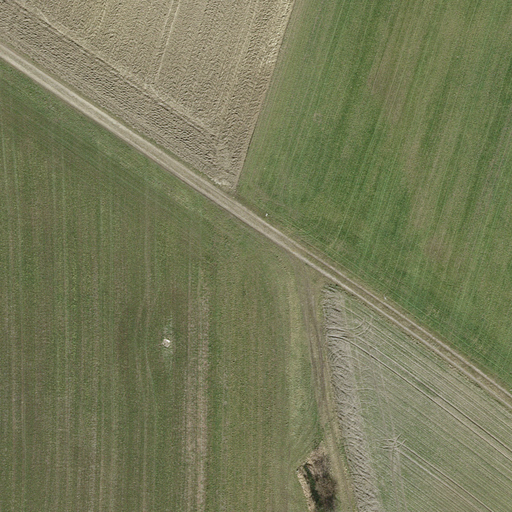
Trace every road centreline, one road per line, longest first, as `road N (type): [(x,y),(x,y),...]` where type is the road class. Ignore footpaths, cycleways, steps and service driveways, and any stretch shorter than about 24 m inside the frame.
road 1 (track): [(0,55),(322,266),(511,406)]
road 2 (track): [(322,266),(358,511)]
